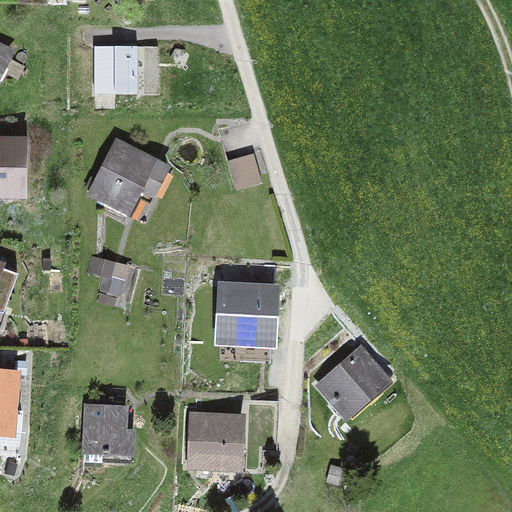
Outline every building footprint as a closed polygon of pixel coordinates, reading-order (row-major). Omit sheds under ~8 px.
[(161,44),(96,42),(95,103),(115,104),(115,93),(160,93),(161,44)] [(0,44),(0,81),(13,50),(0,44)] [(0,141),(0,199),(28,200),(28,142),(0,141)] [(115,141),(88,201),(134,222),(161,162),(115,141)] [(229,166),(238,194),(261,187),(253,159),(229,166)] [(129,268),(94,257),(89,271),(105,276),(101,289),(120,295),(129,268)] [(277,286),(219,284),(216,344),(275,347),(277,286)] [(316,388),(347,424),(393,384),(361,348),(316,388)] [(18,370),(0,369),(0,432),(15,433),(18,370)] [(85,406),(85,455),(129,455),(129,406),(85,406)] [(199,413),(195,469),(241,471),(244,415),(199,413)]
